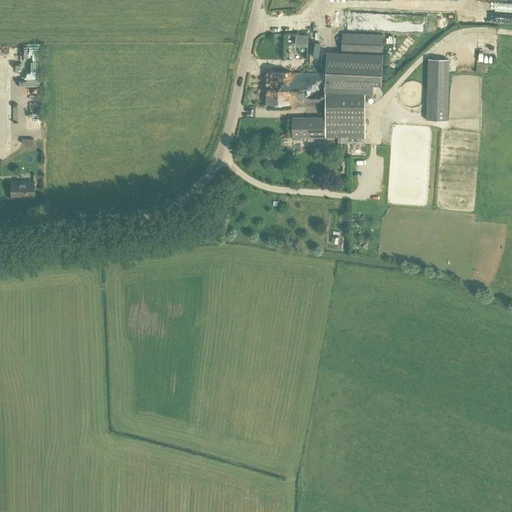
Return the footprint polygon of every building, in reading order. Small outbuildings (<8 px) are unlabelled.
[(341,52),(326,52),(325,92),(365,94),(365,93),(374,93),(374,84),(382,84),(382,54),(383,54),(383,35),(342,33),(341,52)] [(307,45),(307,34),(295,34),(295,45),(307,45)] [(428,59),(426,119),(447,120),(449,60),(428,59)] [(489,73),(489,63),(479,63),(479,73),(489,73)] [(289,72),(266,71),(266,89),(289,89),(289,87),(324,87),(325,87),(325,73),(288,73),(289,72)] [(289,89),(266,89),(266,103),(290,103),(290,106),(303,106),(303,101),(325,101),(324,93),(324,87),(289,87),(289,88),(289,89)] [(365,94),(324,93),(325,101),(325,117),(325,128),(325,136),(341,136),(341,142),(346,142),(346,138),(365,138),(365,128),(365,94)] [(325,117),(292,117),(292,136),(293,136),(293,139),(301,139),(301,136),(325,136),(325,128),(325,117)] [(246,120),(246,138),(258,138),(258,132),(282,132),(282,120),(246,120)] [(14,133),(14,149),(26,149),(27,158),(37,158),(37,149),(39,148),(39,133),(14,133)] [(35,181),(10,181),(11,198),(35,198),(35,181)]
